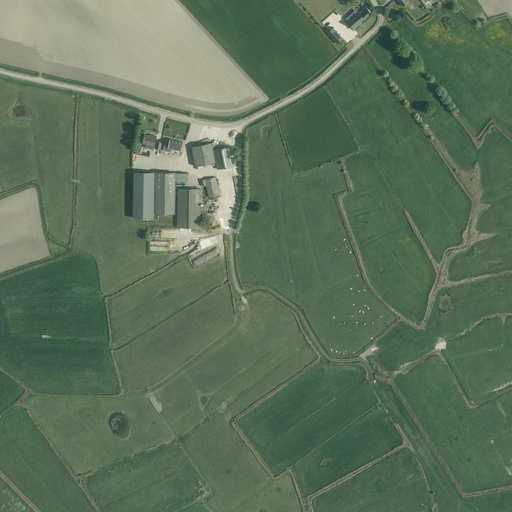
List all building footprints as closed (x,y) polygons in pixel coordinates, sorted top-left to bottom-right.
[(345,0),(338,6),(341,10),(348,3),(345,0)] [(424,12),(421,2),(415,4),(418,14),(424,12)] [(350,13),(345,7),(335,15),(340,21),(350,13)] [(354,28),(371,13),(366,7),(359,13),(359,12),(348,22),(354,28)] [(333,27),(327,32),(337,44),(343,38),(333,27)] [(152,136),(144,134),(143,143),(154,146),(156,136),(153,135),(152,136)] [(182,143),(183,141),(170,139),(169,143),(165,142),(164,150),(170,151),(171,149),(181,151),(182,143)] [(215,162),(213,149),(212,142),(192,146),(196,166),(215,162)] [(232,166),(229,146),(214,149),(218,169),(232,166)] [(154,217),(154,172),(134,172),(134,217),(154,217)] [(176,172),(155,172),(155,212),(175,213),(175,181),(187,181),(187,173),(176,173),(176,172)] [(202,186),(206,185),(209,197),(219,195),(215,177),(201,180),(202,186)] [(178,227),(199,227),(200,188),(178,188),(178,227)] [(176,230),(154,230),(154,235),(156,235),(156,238),(163,238),(163,248),(174,248),(174,238),(176,238),(176,230)] [(193,262),(217,251),(215,247),(191,257),(193,262)]
